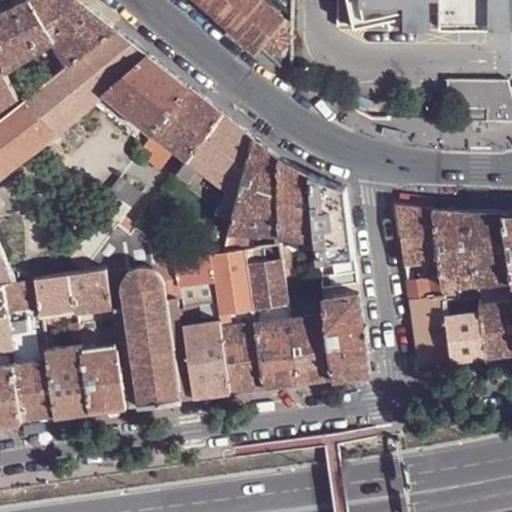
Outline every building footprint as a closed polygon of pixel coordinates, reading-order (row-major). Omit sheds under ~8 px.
[(0,12),(0,54),(7,70),(17,62),(54,34),(33,0),(25,0),(4,10),(0,12)] [(83,0),(33,0),(54,34),(68,57),(71,63),(119,27),(83,0)] [(207,0),(261,46),(267,40),(282,23),(287,16),(271,0),(207,0)] [(511,0),(338,0),(338,25),(420,24),(420,17),(433,17),(433,24),(511,24),(511,0)] [(290,20),(287,16),(282,23),(287,28),(290,25),(290,20)] [(287,28),(282,23),(267,40),(275,47),(283,47),(290,40),(289,31),(287,28)] [(64,68),(27,97),(57,131),(58,132),(94,100),(104,90),(150,51),(119,27),(71,63),(64,68)] [(150,51),(104,90),(156,129),(192,84),(150,51)] [(0,107),(19,94),(7,70),(0,54),(0,107)] [(60,63),(64,68),(71,63),(68,57),(60,63)] [(17,62),(7,70),(19,94),(28,88),(17,62)] [(511,119),(511,92),(509,93),(509,77),(448,77),(448,97),(461,97),(461,119),(511,119)] [(177,147),(212,99),(192,84),(156,129),(177,147)] [(0,175),(57,131),(27,97),(0,117),(0,175)] [(212,99),(177,147),(178,147),(190,156),(225,109),(212,99)] [(225,109),(190,156),(202,166),(230,187),(241,196),(257,134),(225,109)] [(283,153),(257,134),(241,196),(235,217),(232,230),(250,232),(282,229),(283,153)] [(282,229),(318,236),(312,170),(283,153),(282,229)] [(193,178),(202,166),(190,156),(181,168),(193,178)] [(347,184),(312,170),(318,236),(320,250),(321,258),(357,254),(347,184)] [(121,176),(110,191),(125,204),(131,208),(146,189),(121,176)] [(230,187),(219,207),(221,210),(225,212),(235,217),(241,196),(230,187)] [(436,208),(399,202),(397,203),(405,261),(424,259),(441,256),(436,208)] [(117,215),(122,219),(127,214),(131,208),(125,204),(117,215)] [(471,209),(436,208),(441,256),(442,266),(443,275),(444,283),(458,282),(479,281),(471,209)] [(511,268),(505,211),(471,209),(479,281),(479,285),(511,280),(511,268)] [(99,250),(114,261),(140,224),(127,214),(122,219),(99,250)] [(114,261),(110,265),(177,257),(140,224),(114,261)] [(250,232),(232,230),(227,250),(248,247),(250,232)] [(0,281),(4,281),(19,279),(0,239),(0,281)] [(291,244),(282,242),(285,258),(285,261),(293,260),(291,244)] [(268,261),(266,244),(248,247),(250,263),(268,261)] [(227,250),(212,252),(217,279),(218,290),(221,314),(222,319),(223,325),(258,320),(250,263),(248,247),(227,250)] [(99,250),(85,270),(109,267),(110,265),(114,261),(99,250)] [(212,252),(196,254),(200,280),(200,282),(217,279),(212,252)] [(177,257),(181,283),(200,280),(196,254),(177,257)] [(360,280),(357,254),(321,258),(324,284),(360,280)] [(424,264),(424,268),(442,266),(441,256),(424,259),(424,264)] [(133,405),(195,396),(183,315),(182,308),(181,296),(183,295),(181,283),(177,257),(110,265),(109,267),(115,305),(118,305),(120,317),(122,325),(124,346),(133,405)] [(250,263),(258,320),(293,316),(292,312),(288,312),(286,302),(291,302),(290,295),(285,261),(285,258),(268,261),(250,263)] [(293,260),(285,261),(290,295),(299,294),(293,260)] [(424,268),(426,278),(443,275),(442,266),(424,268)] [(73,272),(79,310),(115,305),(109,267),(85,270),(73,272)] [(73,272),(39,276),(43,303),(44,315),(79,310),(73,272)] [(407,280),(410,297),(445,292),(444,283),(443,275),(426,278),(407,280)] [(4,281),(8,308),(43,303),(39,276),(19,279),(4,281)] [(481,298),(481,302),(511,297),(511,280),(479,285),(481,298)] [(4,281),(0,281),(0,309),(8,308),(4,281)] [(445,292),(445,296),(460,294),(458,282),(444,283),(445,292)] [(372,370),(362,291),(326,295),(328,311),(337,376),(372,370)] [(419,364),(453,359),(448,315),(446,302),(445,296),(445,292),(410,297),(419,364)] [(194,293),(183,295),(185,304),(195,302),(194,293)] [(488,353),(511,350),(511,297),(481,302),(483,310),(488,353)] [(188,324),(203,322),(199,302),(195,302),(185,304),(185,308),(187,315),(188,324)] [(8,308),(11,326),(46,321),(44,315),(43,303),(8,308)] [(453,359),(488,353),(483,310),(448,315),(453,359)] [(302,381),(337,376),(328,311),(293,316),(302,381)] [(195,396),(199,395),(188,324),(187,315),(183,315),(195,396)] [(267,385),(302,381),(293,316),(258,320),(267,385)] [(199,395),(232,391),(223,325),(222,319),(216,320),(203,322),(188,324),(199,395)] [(267,385),(258,320),(223,325),(232,391),(267,385)] [(70,326),(72,337),(83,336),(81,324),(70,326)] [(0,338),(2,353),(15,351),(14,350),(11,326),(0,327),(0,338)] [(59,415),(94,410),(85,351),(84,346),(84,344),(49,348),(50,357),(59,415)] [(15,351),(17,362),(50,357),(49,348),(49,345),(14,350),(15,351)] [(129,405),(121,346),(91,350),(85,351),(94,410),(129,405)] [(129,405),(133,405),(124,346),(121,346),(129,405)] [(25,420),(59,415),(50,357),(17,362),(25,420)] [(0,423),(25,420),(17,362),(0,364),(0,423)]
